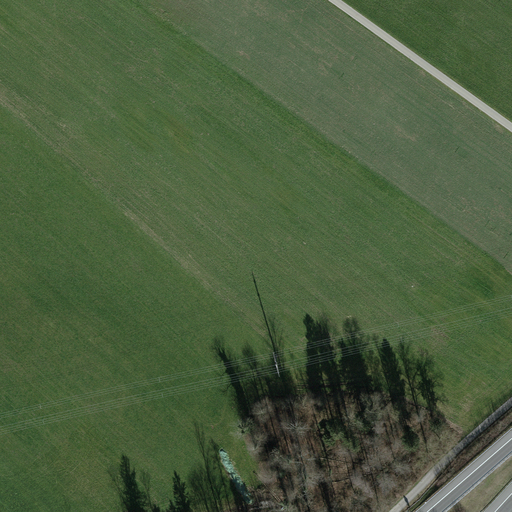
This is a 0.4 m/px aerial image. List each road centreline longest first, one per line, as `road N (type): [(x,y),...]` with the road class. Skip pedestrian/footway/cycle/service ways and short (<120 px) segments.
road 1 (track): [(511,128),(331,0)]
road 2 (track): [(511,402),(394,511)]
